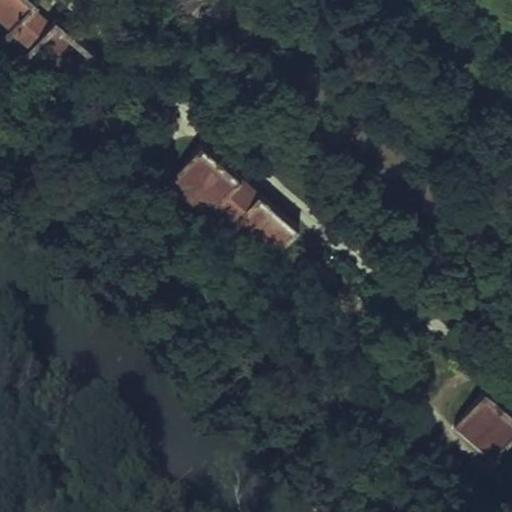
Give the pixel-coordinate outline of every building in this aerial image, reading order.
[(0,0),(0,14),(14,26),(18,28),(34,9),(41,1),(39,0),(0,0)] [(98,50),(57,16),(50,23),(34,9),(18,28),(17,31),(33,44),(26,52),(30,55),(56,23),(91,51),(63,84),(67,88),(98,50)] [(17,31),(18,28),(14,26),(7,34),(10,37),(17,31)] [(302,226),(205,139),(171,177),(213,214),(217,209),(233,223),(229,227),(269,263),(302,226)] [(511,409),(486,388),(455,425),(459,429),(486,395),(511,416),(511,431),(492,456),(496,459),(511,439),(511,409)]
